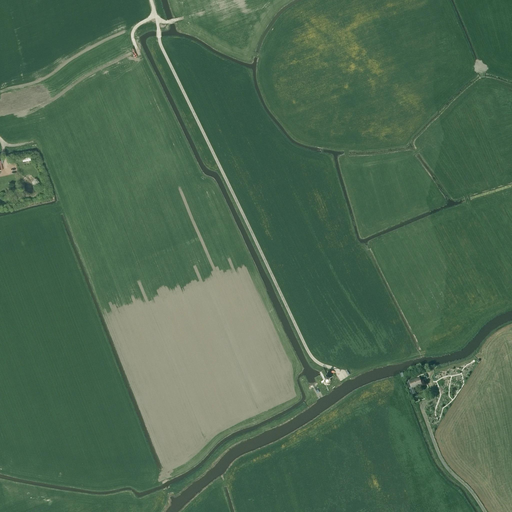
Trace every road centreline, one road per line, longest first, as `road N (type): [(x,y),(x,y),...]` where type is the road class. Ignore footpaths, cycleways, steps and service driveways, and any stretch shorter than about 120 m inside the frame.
road 1 (unclassified): [(343,377),(309,353),(159,43),(151,0)]
road 2 (track): [(484,511),(445,466),(418,401)]
